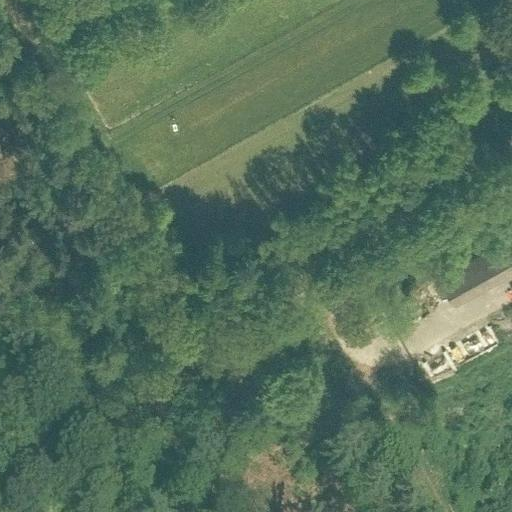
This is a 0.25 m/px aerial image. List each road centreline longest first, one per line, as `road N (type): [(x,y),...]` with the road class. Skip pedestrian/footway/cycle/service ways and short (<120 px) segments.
road 1 (unclassified): [(511,178),(0,465)]
road 2 (track): [(209,348),(20,0)]
road 3 (track): [(439,511),(320,285)]
